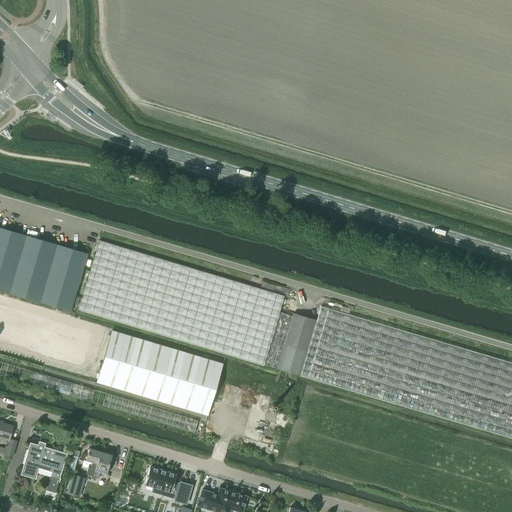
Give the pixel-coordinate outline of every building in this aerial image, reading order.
[(0,290),(70,311),(87,253),(0,227),(0,290)] [(80,309),(276,369),(292,316),(279,312),(284,297),(100,240),(80,309)] [(316,320),(299,376),(405,408),(511,439),(511,364),(320,306),(319,310),(316,320)] [(276,369),(299,376),(316,320),(292,313),(292,316),(276,369)] [(206,415),(222,364),(111,331),(96,382),(206,415)] [(94,382),(100,362),(47,346),(41,366),(94,382)] [(197,420),(0,361),(0,374),(194,433),(194,432),(197,420)] [(11,456),(16,440),(10,438),(13,426),(0,422),(0,441),(5,443),(6,440),(9,441),(7,445),(5,444),(3,453),(11,456)] [(30,443),(21,472),(36,476),(38,469),(51,473),(50,476),(46,490),(55,493),(59,479),(66,454),(30,443)] [(93,476),(100,452),(89,448),(85,461),(91,462),(90,467),(88,467),(85,474),(93,476)] [(71,461),(77,462),(80,452),(74,450),(71,461)] [(100,452),(93,476),(98,478),(99,472),(106,474),(109,463),(112,464),(114,457),(111,457),(112,455),(100,452)] [(175,475),(175,474),(165,471),(160,470),(150,467),(149,467),(144,484),(144,485),(152,487),(151,492),(160,495),(161,490),(169,492),(169,493),(170,493),(170,492),(170,490),(176,492),(174,500),(185,504),(191,486),(179,482),(179,484),(173,482),(175,475)] [(85,477),(72,474),(66,494),(79,498),(85,477)] [(216,494),(201,490),(196,506),(215,511),(228,511),(229,509),(238,511),(241,511),(246,496),(218,488),(216,494)]
